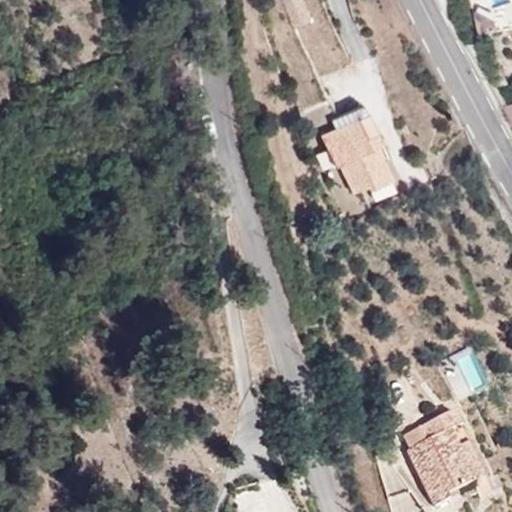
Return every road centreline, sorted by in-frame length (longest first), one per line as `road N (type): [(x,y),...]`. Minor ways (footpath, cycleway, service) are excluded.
road 1 (residential): [(212,0),(221,130),(338,511)]
road 2 (unknown): [(221,130),(236,425)]
road 3 (tertiary): [(416,0),(511,167)]
